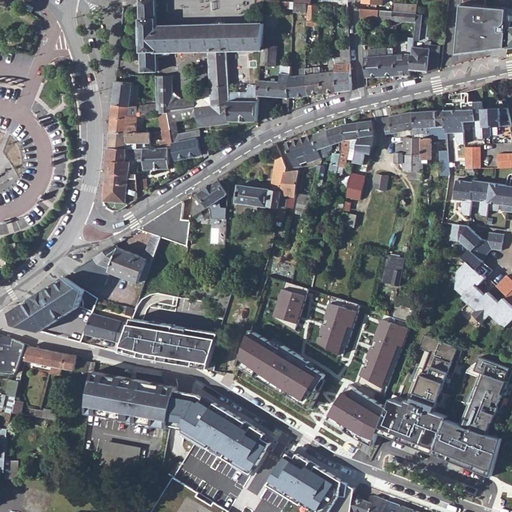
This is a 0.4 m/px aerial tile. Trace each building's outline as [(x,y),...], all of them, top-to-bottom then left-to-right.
[(212,86),(213,105),(232,103),(232,100),(228,48),(262,47),(262,43),(263,32),(263,29),(264,21),(157,24),(156,0),(141,0),(143,70),(159,69),(158,50),(209,49),(212,86)] [(295,11),(308,12),(308,2),(307,2),(296,0),(295,0),(295,7),(295,11)] [(308,33),(310,33),(310,24),(321,24),(320,4),(309,2),(309,12),(309,20),(308,20),(308,33)] [(394,10),(406,11),(418,11),(419,3),(394,2),(394,10)] [(511,26),(510,27),(509,7),(466,4),(462,4),(457,54),(511,46),(511,26)] [(361,8),(362,17),(387,19),(387,10),(361,8)] [(387,10),(387,19),(397,20),(404,21),(406,21),(406,11),(394,10),(387,10)] [(406,21),(412,21),(412,26),(416,27),(416,22),(417,13),(418,11),(406,11),(406,21)] [(395,55),(397,75),(410,74),(412,74),(412,69),(411,69),(414,47),(414,46),(415,39),(415,38),(409,38),(408,54),(395,55)] [(412,69),(428,70),(428,72),(439,69),(441,45),(432,44),(432,41),(427,40),(426,47),(414,46),(414,47),(411,69),(412,69)] [(262,64),(277,65),(278,44),(262,43),(262,47),(262,64)] [(337,60),(339,92),(353,91),(351,46),(342,46),(344,64),(340,64),(340,60),(337,60)] [(366,56),(367,77),(383,76),(381,48),(370,49),(370,56),(366,56)] [(381,48),(383,76),(397,75),(395,55),(387,55),(386,48),(381,48)] [(322,67),(323,82),(324,93),(339,92),(337,60),(337,57),(331,57),(331,67),(331,72),(325,72),(325,67),(322,67)] [(260,92),(260,95),(284,96),(283,113),(290,110),(290,97),(291,76),(291,69),(291,66),(291,65),(283,65),(282,81),(260,79),(260,83),(260,92)] [(307,67),(309,95),(324,93),(323,82),(322,67),(322,66),(307,67)] [(290,97),(293,96),(309,95),(307,67),(301,69),(301,75),(291,76),(290,97)] [(158,75),(159,113),(160,112),(167,112),(167,110),(193,107),(192,99),(180,100),(180,99),(173,93),(172,75),(158,75)] [(114,103),(131,105),(134,81),(117,79),(114,103)] [(192,99),(193,107),(196,107),(213,105),(212,86),(201,87),(201,99),(192,99)] [(447,110),(448,132),(456,132),(456,141),(458,143),(465,143),(464,121),(476,120),(477,135),(479,138),(489,138),(492,135),(492,127),(511,125),(508,107),(484,108),(484,101),(469,101),(469,94),(469,92),(464,93),(463,94),(463,108),(447,110)] [(196,107),(198,117),(199,123),(212,121),(212,122),(230,120),(258,120),(259,100),(232,100),(232,103),(213,105),(196,107)] [(111,131),(138,131),(138,114),(141,114),(141,111),(139,111),(138,105),(131,105),(114,103),(111,131)] [(138,105),(139,111),(141,111),(141,114),(153,113),(153,105),(138,105)] [(167,110),(167,112),(171,130),(174,145),(175,151),(177,159),(202,154),(199,137),(202,137),(200,127),(179,132),(176,120),(198,117),(196,107),(193,107),(167,110)] [(430,111),(431,133),(431,138),(431,139),(448,139),(448,132),(447,110),(430,111)] [(384,118),(387,131),(394,129),(395,132),(412,129),(413,134),(419,134),(418,128),(417,128),(416,111),(384,118)] [(416,111),(417,128),(418,128),(419,134),(431,133),(430,111),(416,111)] [(160,112),(163,130),(171,130),(167,112),(160,112)] [(355,160),(358,160),(365,161),(367,152),(371,153),(374,141),(375,136),(373,120),(361,122),(363,138),(358,150),(355,160)] [(340,165),(346,167),(350,156),(352,153),(353,149),(358,150),(363,138),(361,122),(346,124),(348,139),(345,147),(344,153),(340,165)] [(329,129),(334,144),(343,142),(342,145),(345,147),(348,139),(346,124),(329,129)] [(315,134),(320,149),(323,158),(330,155),(329,151),(333,150),(334,144),(329,129),(315,134)] [(163,130),(165,147),(174,145),(171,130),(163,130)] [(110,147),(137,147),(147,147),(147,141),(150,141),(150,131),(138,131),(111,131),(110,147)] [(302,139),(306,153),(309,160),(309,162),(323,158),(320,149),(315,134),(302,139)] [(202,137),(204,147),(206,156),(216,150),(213,135),(202,137)] [(405,155),(423,156),(423,138),(411,137),(405,136),(405,144),(405,155)] [(423,138),(423,156),(424,159),(432,159),(431,139),(431,138),(423,138)] [(287,144),(296,167),(303,166),(301,162),(309,160),(306,153),(302,139),(287,144)] [(270,148),(274,159),(277,160),(273,185),(279,186),(278,191),(270,190),(270,189),(241,184),(238,202),(268,206),(281,207),(287,171),(288,166),(279,144),(270,148)] [(405,163),(405,155),(405,144),(398,144),(397,163),(405,163)] [(137,147),(137,153),(145,154),(145,159),(146,168),(171,167),(171,151),(175,151),(174,145),(165,147),(147,147),(137,147)] [(443,168),(450,168),(449,146),(442,146),(442,151),(441,151),(441,161),(443,160),(443,168)] [(466,147),(466,168),(478,168),(482,167),(482,146),(466,147)] [(108,170),(131,172),(131,159),(128,159),(128,157),(131,157),(137,157),(137,153),(137,147),(110,147),(108,170)] [(511,152),(500,153),(500,167),(511,167),(511,152)] [(338,173),(340,165),(344,153),(336,153),(330,170),(338,173)] [(405,172),(409,172),(424,172),(424,159),(423,156),(405,155),(405,163),(405,172)] [(131,172),(138,173),(138,159),(137,157),(131,157),(128,157),(128,159),(131,159),(131,172)] [(318,185),(320,179),(324,179),(327,166),(320,165),(316,178),(317,178),(315,188),(318,188),(318,185)] [(105,196),(107,202),(110,204),(113,207),(116,207),(121,207),(125,207),(139,198),(138,179),(138,173),(131,172),(108,170),(105,196)] [(193,194),(195,198),(195,206),(193,215),(225,197),(224,205),(228,206),(230,171),(218,178),(219,181),(201,192),(199,190),(193,194)] [(281,207),(287,208),(288,206),(289,196),(294,196),(296,197),(300,171),(297,171),(287,171),(281,207)] [(409,181),(423,181),(423,180),(424,177),(424,172),(409,172),(409,181)] [(348,197),(362,200),(366,176),(352,173),(351,178),(350,185),(348,197)] [(376,189),(387,191),(390,176),(378,174),(376,189)] [(138,179),(139,198),(148,193),(147,179),(138,179)] [(473,214),(475,199),(482,200),(481,211),(484,213),(489,214),(491,201),(504,203),(503,209),(511,210),(511,184),(494,182),(477,179),(476,181),(460,179),(458,199),(466,200),(465,211),(467,213),(473,214)] [(297,213),(305,214),(308,195),(301,194),(297,213)] [(154,233),(163,237),(189,247),(193,221),(184,219),(185,203),(183,200),(154,219),(150,232),(154,233)] [(279,218),(285,220),(287,208),(281,207),(280,213),(279,218)] [(356,227),(358,215),(350,213),(348,225),(356,227)] [(154,219),(140,228),(150,232),(154,219)] [(453,224),(451,239),(461,241),(469,249),(469,250),(462,257),(466,262),(457,271),(456,288),(463,296),(462,298),(468,304),(475,311),(472,314),(481,323),(489,316),(503,329),(511,320),(511,302),(511,301),(511,300),(511,280),(506,275),(504,276),(495,286),(505,296),(499,303),(488,292),(484,295),(474,285),(476,283),(478,285),(482,280),(486,277),(484,275),(488,271),(481,264),(484,261),(482,259),(493,250),(501,251),(504,235),(489,232),(488,240),(482,239),(474,232),(468,226),(453,224)] [(104,286),(111,271),(141,282),(142,280),(146,282),(150,271),(163,237),(154,233),(145,256),(120,247),(117,243),(76,269),(89,276),(88,277),(104,286)] [(388,254),(382,281),(401,285),(407,258),(388,254)] [(55,282),(10,311),(9,311),(11,323),(41,331),(79,307),(79,306),(86,288),(82,286),(66,275),(55,282)] [(307,295),(283,289),(276,317),(295,331),(299,324),(307,295)] [(358,311),(330,302),(317,342),(340,355),(358,311)] [(412,308),(397,305),(395,315),(410,320),(412,308)] [(127,314),(134,316),(136,308),(129,306),(127,314)] [(85,331),(102,336),(102,337),(124,343),(131,323),(93,311),(85,331)] [(124,343),(121,350),(159,357),(170,325),(133,318),(131,323),(124,343)] [(409,328),(381,319),(361,374),(384,387),(409,328)] [(221,334),(170,325),(159,357),(211,367),(221,334)] [(0,341),(13,344),(14,336),(0,332),(0,341)] [(252,332),(242,359),(309,402),(324,376),(252,332)] [(380,431),(436,452),(449,418),(450,415),(436,410),(440,400),(443,391),(445,385),(451,371),(450,371),(459,346),(448,342),(425,333),(420,346),(427,349),(433,351),(414,400),(409,398),(407,402),(393,397),(389,408),(380,431)] [(0,370),(14,371),(17,367),(20,359),(26,342),(14,336),(13,344),(0,341),(0,370)] [(27,360),(53,364),(57,350),(33,346),(31,345),(27,360)] [(464,348),(459,346),(450,371),(451,371),(445,385),(450,386),(452,381),(455,382),(458,374),(455,373),(464,348)] [(409,398),(414,400),(433,351),(427,349),(409,398)] [(51,372),(61,373),(63,366),(75,369),(78,353),(57,350),(53,364),(51,372)] [(463,423),(449,418),(436,452),(443,456),(457,462),(492,476),(503,437),(489,432),(493,420),(495,420),(498,412),(500,405),(503,395),(504,393),(505,393),(510,380),(507,379),(511,367),(511,366),(481,355),(476,369),(482,371),(486,372),(467,422),(470,423),(469,425),(463,423)] [(95,368),(96,361),(85,359),(83,372),(94,374),(95,368)] [(132,375),(95,368),(94,374),(89,409),(104,412),(112,413),(121,415),(139,419),(147,420),(155,422),(170,425),(171,419),(177,388),(178,384),(136,376),(135,380),(131,380),(132,375)] [(20,386),(23,373),(16,371),(12,384),(20,386)] [(463,423),(469,425),(470,423),(467,422),(486,372),(482,371),(463,423)] [(274,438),(205,395),(200,392),(177,388),(171,419),(187,421),(184,434),(255,474),(267,450),(274,438)] [(380,431),(389,408),(355,388),(352,397),(345,391),(329,419),(374,443),(380,431)] [(393,397),(407,402),(409,398),(395,393),(393,397)] [(13,411),(21,412),(24,400),(17,399),(13,411)] [(43,416),(54,418),(56,409),(45,407),(43,416)] [(54,418),(63,420),(67,420),(68,412),(56,409),(54,418)] [(0,429),(0,448),(3,449),(7,449),(8,428),(0,427),(0,429)] [(142,447),(106,440),(102,462),(138,469),(142,447)] [(356,489),(292,449),(285,461),(271,484),(315,511),(352,511),(353,510),(355,496),(356,489)] [(5,477),(17,477),(18,460),(7,459),(7,461),(6,460),(5,471),(5,477)] [(45,478),(54,479),(55,472),(55,469),(55,468),(47,468),(45,478)] [(177,477),(154,511),(231,511),(232,511),(177,477)] [(369,511),(384,511),(388,500),(375,495),(373,502),(369,511)] [(353,510),(357,511),(369,511),(373,502),(355,496),(353,510)] [(400,511),(402,505),(388,500),(384,511),(400,511)]
